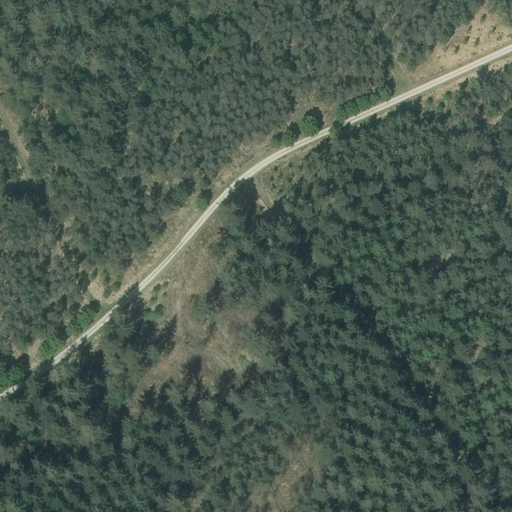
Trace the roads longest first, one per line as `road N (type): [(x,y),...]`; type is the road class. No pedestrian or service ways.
road 1 (track): [(0,393),(39,375),(243,176),(285,147),(511,46)]
road 2 (track): [(0,107),(100,319)]
